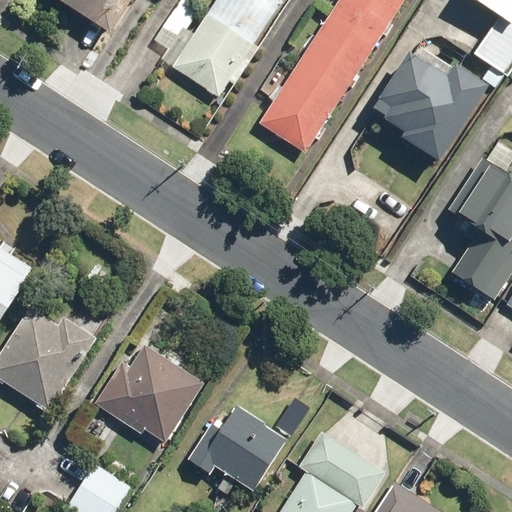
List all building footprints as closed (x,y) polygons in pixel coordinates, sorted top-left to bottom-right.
[(58,0),(72,9),(104,30),(114,36),(137,0),(58,0)] [(221,98),(284,0),(217,0),(174,67),(221,98)] [(407,0),(338,0),(260,123),(309,154),(407,0)] [(511,0),(476,0),(511,22),(511,0)] [(457,65),(450,75),(411,51),(374,111),(412,135),(408,141),(441,163),(490,87),(457,65)] [(511,276),(511,174),(482,157),(449,211),(470,224),(443,268),(497,301),(511,276)] [(0,330),(38,271),(0,246),(0,330)] [(60,325),(32,308),(0,358),(0,380),(53,413),(99,339),(64,318),(60,325)] [(208,384),(149,346),(133,370),(125,365),(98,407),(118,419),(121,414),(169,445),(208,384)] [(311,410),(295,399),(277,427),(293,437),(311,410)] [(293,442),(239,407),(228,425),(219,419),(191,462),(214,476),(219,468),(259,494),(293,442)] [(389,474),(324,433),(301,468),(309,473),(360,506),(367,509),(389,474)] [(120,511),(135,489),(97,465),(70,508),(77,511),(120,511)] [(283,511),(356,511),(360,506),(309,473),(283,511)] [(441,511),(397,484),(379,511),(441,511)]
